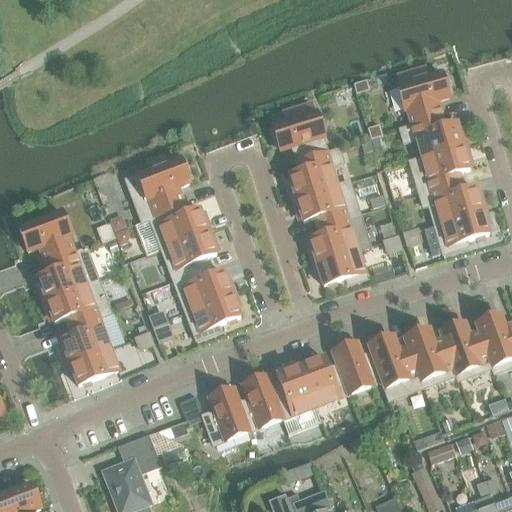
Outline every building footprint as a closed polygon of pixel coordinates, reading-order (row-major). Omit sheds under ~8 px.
[(448,101),(447,97),(451,96),(446,79),(442,80),(441,76),(428,80),(426,71),(397,79),(400,88),(398,89),(405,114),(407,113),(412,130),(418,128),(442,122),(437,104),(448,101)] [(327,157),(322,141),(324,140),(316,115),(314,116),(311,107),(283,116),(286,125),(273,129),(274,133),(271,134),(276,151),(279,150),(280,154),(292,150),(298,167),(327,158),(327,157)] [(467,150),(463,137),(460,138),(457,128),(445,131),(442,122),(418,128),(412,130),(400,133),(404,146),(416,142),(421,162),(467,150)] [(379,127),(367,130),(371,142),(383,139),(379,127)] [(387,151),(383,138),(383,139),(371,142),(370,143),(374,155),(387,151)] [(370,145),(361,148),(364,157),(373,154),(370,145)] [(458,177),(470,173),(467,163),(470,162),(467,150),(421,162),(410,165),(419,198),(461,186),(458,177)] [(337,189),(331,170),(342,166),(338,154),(327,157),(327,158),(298,167),(301,177),(289,181),(292,191),(289,192),(293,204),(337,190),(337,189)] [(189,187),(188,184),(191,182),(185,166),(182,167),(180,163),(126,184),(142,225),(184,209),(178,192),(189,187)] [(318,231),(359,218),(348,186),(337,189),(337,190),(293,204),(297,217),(300,216),(303,226),(315,222),(318,231)] [(486,214),(482,202),(478,203),(475,192),(464,196),(461,186),(419,198),(423,210),(429,209),(435,229),(486,214)] [(382,199),(369,203),(372,212),(385,208),(382,199)] [(211,235),(206,222),(203,224),(199,214),(188,218),(184,209),(142,225),(135,228),(147,259),(162,253),(162,254),(211,235)] [(489,238),(486,228),(489,227),(486,214),(435,229),(443,257),(467,250),(465,245),(489,238)] [(74,257),(68,241),(71,240),(62,216),(19,232),(28,256),(40,252),(46,269),(86,254),(86,253),(74,257)] [(121,218),(108,223),(110,226),(113,235),(126,230),(121,218)] [(358,254),(369,250),(359,218),(318,231),(321,241),(309,245),(312,255),(309,256),(313,268),(358,254)] [(116,242),(113,235),(110,226),(96,232),(102,247),(116,242)] [(397,242),(393,229),(381,233),(385,246),(397,242)] [(130,239),(127,230),(126,230),(113,235),(116,242),(119,249),(127,247),(130,239)] [(420,245),(417,234),(404,238),(408,249),(420,245)] [(208,272),(205,262),(216,258),(213,248),(216,247),(211,235),(162,254),(174,285),(208,272)] [(400,252),(397,242),(385,246),(388,256),(400,252)] [(98,285),(86,254),(46,269),(50,278),(38,283),(42,292),(38,294),(43,306),(98,285)] [(367,282),(358,254),(313,268),(317,281),(320,280),(324,290),(347,282),(349,288),(367,282)] [(235,297),(230,285),(227,286),(223,277),(212,281),(208,272),(174,285),(186,316),(235,297)] [(110,317),(98,285),(43,306),(48,318),(51,317),(55,327),(66,322),(70,332),(110,317)] [(218,329),(240,321),(237,311),(240,310),(235,297),(186,316),(196,344),(220,335),(218,329)] [(132,309),(130,303),(116,309),(118,314),(132,309)] [(139,320),(134,308),(121,313),(125,325),(139,320)] [(110,352),(99,322),(110,317),(70,332),(73,341),(61,345),(65,355),(62,357),(67,369),(110,352)] [(494,377),(511,370),(511,328),(505,332),(500,319),(490,323),(489,320),(477,324),(478,328),(476,328),(479,335),(492,371),(494,377)] [(172,341),(165,322),(153,327),(160,346),(172,341)] [(492,371),(479,335),(469,339),(464,327),(440,336),(443,342),(457,379),(458,384),(483,375),(492,371)] [(457,379),(443,342),(433,346),(429,334),(405,343),(407,350),(415,370),(423,391),(457,379)] [(152,348),(148,338),(136,343),(140,353),(152,348)] [(423,391),(415,370),(407,350),(398,353),(393,341),(383,345),(381,342),(370,346),(371,349),(369,350),(372,357),(383,386),(389,404),(423,391)] [(383,386),(372,357),(362,360),(357,347),(333,356),(338,369),(343,382),(349,399),(373,390),(383,386)] [(118,375),(110,352),(67,369),(71,381),(74,380),(78,390),(118,375)] [(349,399),(343,382),(338,369),(328,373),(324,361),(314,365),(313,362),(299,367),(316,411),(349,399)] [(316,411),(299,367),(286,372),(287,375),(277,379),(282,390),(272,394),(277,407),(283,423),(289,438),(322,426),(316,411)] [(283,423),(277,407),(272,394),(267,380),(265,381),(263,378),(252,382),(253,385),(243,389),(248,403),(238,407),(243,419),(249,436),(283,423)] [(249,436),(243,419),(238,407),(233,393),(209,402),(214,416),(203,420),(214,449),(225,445),(249,436)] [(511,444),(511,420),(501,425),(504,434),(509,446),(511,444)] [(454,433),(450,422),(438,426),(442,437),(454,433)] [(503,431),(500,425),(487,430),(490,436),(503,431)] [(187,437),(183,426),(170,431),(175,442),(187,437)] [(489,446),(484,435),(472,439),(476,451),(489,446)] [(151,508),(140,479),(161,471),(149,439),(117,451),(124,467),(103,475),(109,492),(112,491),(115,500),(112,501),(116,511),(149,511),(149,509),(151,508)] [(426,451),(422,442),(414,445),(417,454),(426,451)] [(473,462),(468,445),(455,449),(461,466),(473,462)] [(456,459),(451,447),(427,456),(431,468),(456,459)] [(315,478),(310,465),(297,470),(302,483),(315,478)] [(442,511),(423,471),(411,476),(427,511),(442,511)] [(511,511),(511,507),(510,502),(502,506),(493,482),(484,486),(494,511),(511,511)] [(494,511),(484,486),(477,489),(479,494),(470,497),(476,511),(494,511)] [(40,511),(34,494),(31,488),(6,498),(4,495),(0,496),(0,511),(40,511)] [(286,500),(285,498),(268,505),(271,511),(330,511),(324,494),(299,504),(297,496),(286,500)] [(399,511),(395,501),(375,510),(375,511),(399,511)]
